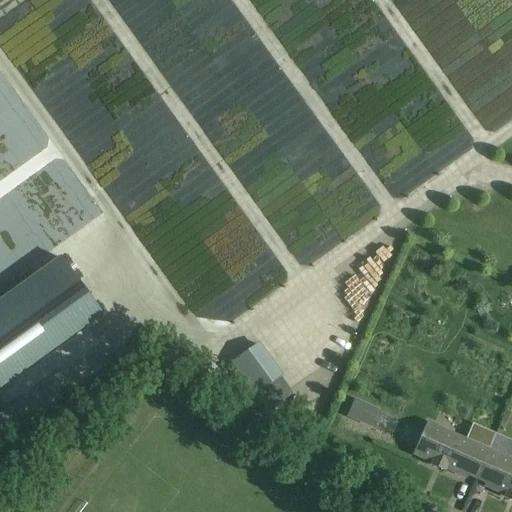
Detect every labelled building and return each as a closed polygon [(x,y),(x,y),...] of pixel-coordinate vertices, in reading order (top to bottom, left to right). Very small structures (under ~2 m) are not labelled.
[(95,281),(111,273),(97,244),(81,251),(95,281)] [(0,389),(102,316),(60,258),(0,301),(0,389)] [(280,377),(257,345),(231,364),(254,396),(280,377)] [(370,426),(377,411),(354,401),(348,417),(370,426)] [(475,482),(487,455),(476,450),(477,447),(457,438),(458,436),(447,431),(446,433),(429,426),(416,455),(475,482)] [(498,459),(487,455),(475,482),(511,497),(511,462),(499,457),(498,459)]
